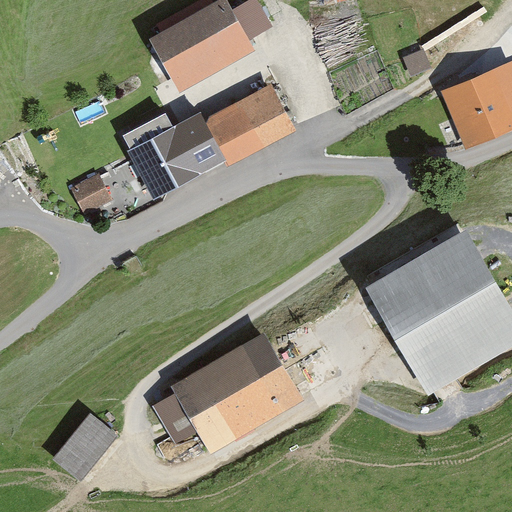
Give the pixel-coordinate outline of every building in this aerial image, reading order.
[(214,0),(209,0),(143,36),(172,89),(242,51),(236,40),(262,25),(248,0),(241,0),(221,11),(214,0)] [(416,66),(434,59),(428,42),(409,50),(416,66)] [(511,61),(441,91),(465,147),(511,127),(511,61)] [(199,128),(140,159),(159,195),(314,114),(291,70),(230,101),(224,89),(189,108),(199,128)] [(98,178),(75,189),(85,211),(109,200),(98,178)] [(511,301),(468,225),(367,282),(430,389),(511,343),(511,301)] [(168,398),(153,406),(172,439),(188,430),(204,456),(298,402),(256,329),(160,384),(168,398)] [(112,437),(85,416),(51,459),(78,480),(112,437)]
